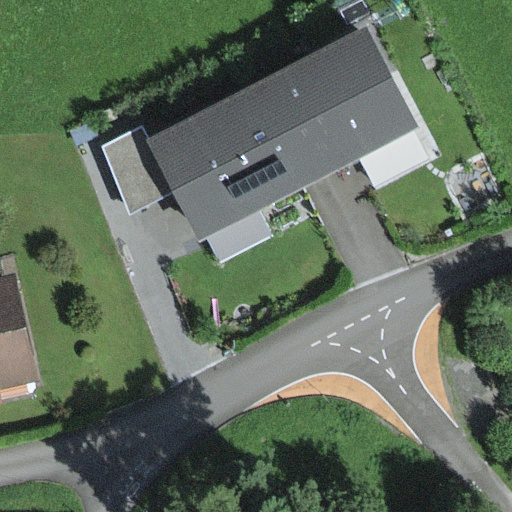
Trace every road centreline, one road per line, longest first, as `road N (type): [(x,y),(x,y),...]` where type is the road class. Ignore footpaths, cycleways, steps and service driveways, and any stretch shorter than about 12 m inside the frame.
road 1 (residential): [(358,322),(128,431)]
road 2 (residential): [(358,322),(511,511)]
road 3 (residential): [(511,253),(358,322)]
road 4 (residential): [(128,431),(0,463)]
